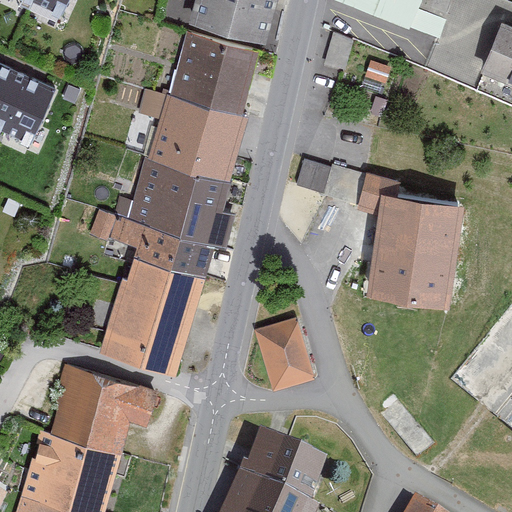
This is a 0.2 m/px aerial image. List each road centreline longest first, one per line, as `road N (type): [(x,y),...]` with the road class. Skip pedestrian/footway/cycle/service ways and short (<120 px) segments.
road 1 (residential): [(222,397),(44,349),(32,357),(0,423)]
road 2 (residential): [(262,201),(313,295),(354,409)]
road 3 (tertiary): [(306,0),(262,201)]
road 4 (tertiary): [(262,201),(222,397)]
road 5 (residential): [(354,409),(334,401),(222,397)]
